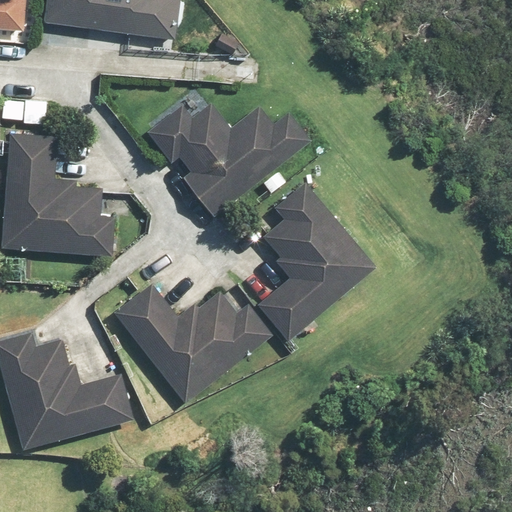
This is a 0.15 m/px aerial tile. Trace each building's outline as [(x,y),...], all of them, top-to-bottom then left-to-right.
[(0,0),(0,30),(25,33),(27,0),(0,0)] [(46,0),(44,22),(174,39),(179,0),(46,0)] [(47,101),(3,100),(3,123),(47,124),(47,101)] [(214,217),(311,141),(289,112),(273,124),(259,106),(231,127),(211,101),(193,116),(182,103),(146,131),(171,162),(177,157),(189,172),(183,178),(214,217)] [(58,136),(11,132),(2,247),(112,256),(115,216),(101,215),(103,188),(76,185),(77,180),(55,178),(58,136)] [(257,305),(288,341),(376,266),(304,182),(274,208),(283,218),(262,237),(279,257),(275,261),(289,277),(257,305)] [(151,283),(114,312),(185,403),(272,335),(247,304),(236,313),(219,291),(198,307),(194,303),(177,316),(151,283)] [(33,331),(0,339),(0,370),(21,450),(133,419),(121,374),(81,385),(75,361),(69,363),(63,339),(37,346),(33,331)]
